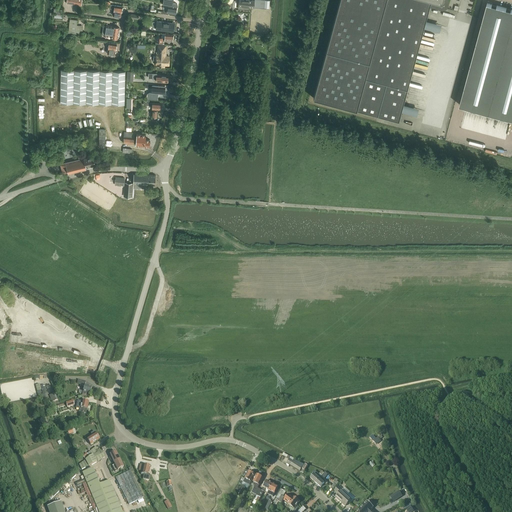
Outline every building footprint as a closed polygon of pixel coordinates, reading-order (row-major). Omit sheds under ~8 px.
[(254,7),(255,1),(246,0),(239,0),(239,6),(243,6),(243,9),(249,9),(249,7),(254,7)] [(386,0),(339,0),(313,98),(357,110),(386,0)] [(448,3),(447,2),(447,0),(446,0),(386,0),(357,110),(399,121),(430,6),(440,9),(442,9),(443,9),(445,8),(446,7),(447,6),(447,5),(448,3)] [(178,5),(177,5),(177,4),(169,3),(169,2),(167,1),(167,4),(169,4),(168,13),(175,14),(176,8),(178,7),(178,5)] [(511,9),(487,3),(460,105),(511,119),(511,9)] [(122,7),(110,5),(109,7),(114,8),(113,15),(118,16),(121,16),(121,13),(122,7)] [(70,20),(68,34),(81,35),(82,27),(77,26),(77,21),(70,20)] [(157,22),(153,22),(153,27),(156,28),(156,29),(173,31),(174,25),(163,24),(163,22),(157,22)] [(113,27),(113,26),(107,25),(105,35),(112,36),(111,38),(117,39),(119,28),(113,27)] [(173,35),(162,33),(161,38),(154,37),(153,41),(156,42),(156,44),(164,45),(165,40),(172,41),(173,39),(174,38),(174,36),(173,36),(173,35)] [(96,45),(97,38),(88,36),(88,37),(83,36),(82,43),(96,45)] [(117,44),(106,43),(106,46),(109,46),(108,53),(115,55),(117,44)] [(153,61),(156,61),(156,65),(157,65),(157,66),(159,67),(161,67),(164,67),(164,65),(169,65),(169,57),(165,57),(165,46),(158,46),(158,57),(153,56),(153,61)] [(228,54),(228,53),(231,53),(231,51),(233,51),(234,46),(228,46),(228,47),(221,47),(221,48),(220,49),(219,50),(220,51),(220,54),(228,54)] [(125,72),(61,70),(60,104),(125,105),(125,72)] [(149,73),(148,78),(156,78),(156,81),(168,82),(168,76),(156,75),(157,74),(149,73)] [(165,85),(161,84),(160,87),(155,86),(154,89),(157,89),(156,93),(164,94),(164,93),(166,93),(166,91),(164,90),(165,85)] [(161,106),(160,106),(160,103),(150,103),(150,100),(144,99),(144,102),(144,105),(149,105),(149,106),(152,106),(152,109),(152,117),(157,117),(157,110),(160,110),(160,109),(161,108),(161,106)] [(133,144),(134,133),(124,132),(124,143),(133,144)] [(146,135),(137,134),(136,145),(149,147),(150,140),(145,140),(146,135)] [(96,166),(93,156),(61,164),(63,174),(68,173),(68,174),(87,169),(86,168),(96,166)] [(155,175),(135,174),(134,184),(155,185),(155,175)] [(124,196),(132,197),(133,184),(125,183),(124,196)] [(90,394),(92,388),(85,386),(86,382),(78,380),(77,384),(85,386),(83,394),(86,395),(87,393),(90,394)] [(52,403),(58,401),(55,394),(49,396),(52,403)] [(82,402),(78,401),(77,405),(76,409),(80,410),(79,413),(86,414),(87,410),(89,402),(82,401),(82,402)] [(99,439),(96,434),(95,432),(92,434),(93,436),(89,438),(87,439),(91,445),(99,439)] [(95,447),(88,453),(91,456),(98,450),(95,447)] [(105,458),(101,451),(100,451),(100,450),(98,451),(99,452),(93,455),(79,465),(82,471),(97,463),(96,462),(105,458)] [(120,460),(116,452),(110,455),(111,457),(109,458),(111,461),(113,460),(114,463),(120,460)] [(283,456),(289,460),(287,464),(300,472),(303,465),(290,457),(283,453),(282,456),(283,456)] [(124,468),(120,460),(114,463),(115,465),(112,467),(115,472),(124,468)] [(140,465),(139,471),(142,472),(141,475),(144,476),(143,480),(149,481),(150,475),(149,475),(150,467),(149,466),(148,466),(147,466),(140,465)] [(82,473),(98,511),(122,511),(110,481),(100,486),(93,469),(82,473)] [(163,470),(163,469),(161,469),(160,470),(157,469),(156,476),(159,476),(159,478),(163,479),(166,480),(166,476),(167,470),(163,470)] [(144,498),(130,471),(116,478),(129,505),(144,498)] [(254,475),(253,474),(252,473),(251,473),(248,472),(248,473),(245,471),(242,476),(245,478),(243,482),(249,485),(254,475)] [(314,475),(310,479),(315,483),(321,477),(325,473),(322,471),(318,475),(316,472),(314,471),(312,474),(314,475)] [(259,490),(257,489),(259,486),(263,478),(256,475),(253,482),(256,484),(251,493),(256,495),(259,490)] [(321,477),(315,483),(320,488),(324,484),(326,482),(321,477)] [(272,484),(271,483),(270,482),(269,482),(266,481),(261,491),(259,490),(256,495),(257,496),(252,504),(255,505),(257,502),(258,503),(264,492),(264,493),(266,490),(268,491),(272,484)] [(268,491),(267,494),(270,495),(273,497),(278,487),(276,486),(275,485),(274,484),(272,484),(268,491)] [(345,506),(351,500),(341,491),(342,490),(339,486),(334,491),(338,494),(335,497),(345,506)] [(278,501),(281,503),(284,498),(283,497),(285,492),(280,490),(273,503),(277,505),(278,501)] [(288,495),(284,501),(289,505),(288,505),(291,507),(289,509),(292,511),(295,511),(298,509),(296,507),(300,502),(294,498),(294,499),(293,499),(288,495)] [(373,511),(371,510),(373,507),(367,501),(356,511),(373,511)] [(64,511),(61,502),(47,507),(49,511),(64,511)]
